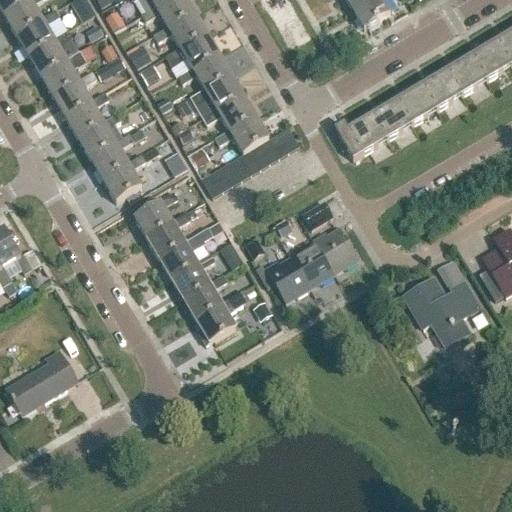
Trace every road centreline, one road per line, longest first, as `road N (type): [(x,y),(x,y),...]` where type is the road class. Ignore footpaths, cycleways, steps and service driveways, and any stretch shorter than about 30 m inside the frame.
road 1 (residential): [(0,487),(138,402),(143,384),(37,175)]
road 2 (residential): [(303,112),(490,0)]
road 3 (residential): [(361,218),(386,259),(411,265),(511,205)]
road 4 (residential): [(511,129),(361,218)]
road 5 (residential): [(303,112),(237,0)]
road 6 (residential): [(361,218),(303,112)]
